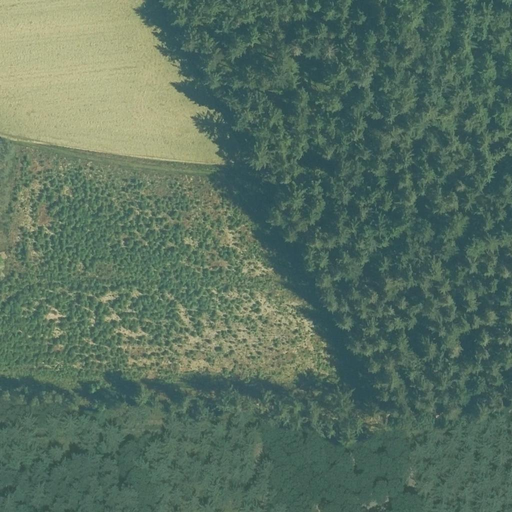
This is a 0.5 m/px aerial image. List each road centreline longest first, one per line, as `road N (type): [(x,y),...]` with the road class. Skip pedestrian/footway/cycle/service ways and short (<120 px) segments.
road 1 (track): [(511,430),(336,442),(0,430)]
road 2 (track): [(408,0),(511,110)]
